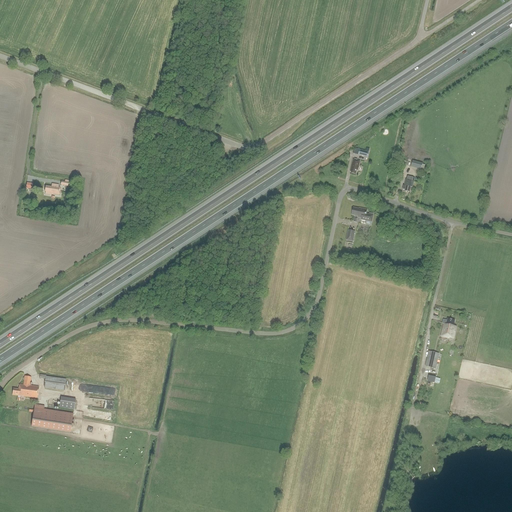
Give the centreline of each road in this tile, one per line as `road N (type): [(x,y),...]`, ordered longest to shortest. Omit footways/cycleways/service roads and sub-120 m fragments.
road 1 (unclassified): [(0,381),(84,324),(143,321),(250,337),(297,329),(316,300),(344,189),(511,237)]
road 2 (motorway): [(0,359),(511,22)]
road 3 (motorway): [(511,7),(0,344)]
road 4 (unclassified): [(0,52),(258,147),(419,37)]
